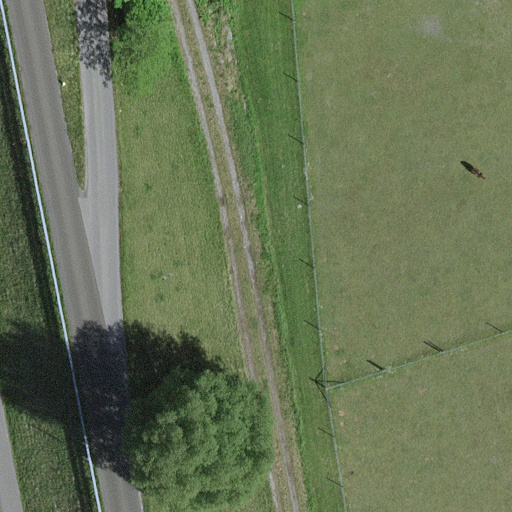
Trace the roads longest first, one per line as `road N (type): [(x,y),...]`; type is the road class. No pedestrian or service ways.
road 1 (track): [(184,0),(214,104),(299,511)]
road 2 (unclassified): [(23,0),(107,428)]
road 3 (unclassified): [(107,428),(91,0)]
